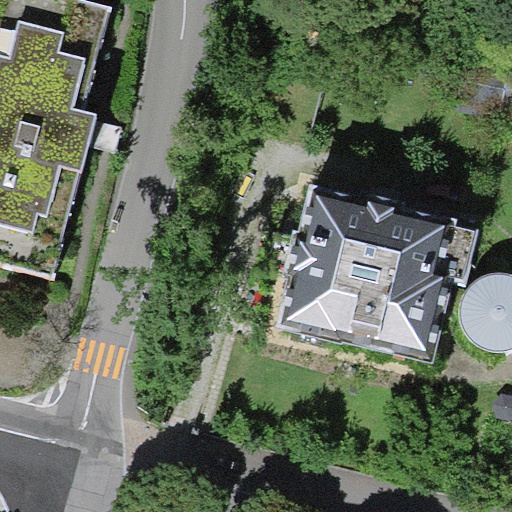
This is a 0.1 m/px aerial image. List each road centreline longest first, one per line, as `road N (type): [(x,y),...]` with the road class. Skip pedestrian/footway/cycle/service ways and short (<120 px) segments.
road 1 (residential): [(181,0),(81,449)]
road 2 (residential): [(81,449),(353,511)]
